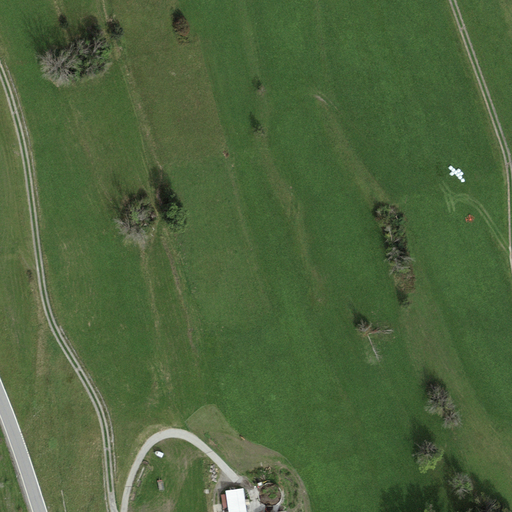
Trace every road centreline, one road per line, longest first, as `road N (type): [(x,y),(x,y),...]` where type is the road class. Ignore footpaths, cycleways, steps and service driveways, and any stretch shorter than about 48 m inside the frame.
road 1 (track): [(117,511),(107,418),(49,311),(24,133),(0,72)]
road 2 (track): [(511,205),(510,167),(453,0)]
road 3 (track): [(124,511),(139,460),(154,441),(200,442),(241,484)]
road 4 (tertiary): [(42,511),(0,385)]
